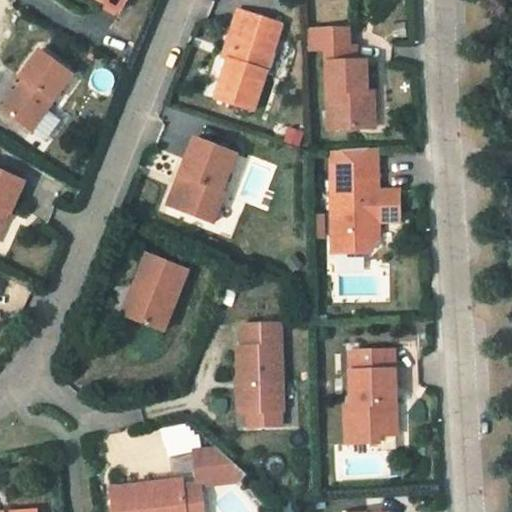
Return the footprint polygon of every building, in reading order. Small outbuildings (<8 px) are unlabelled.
[(112,0),(72,0),(71,3),(101,20),(112,0)] [(271,35),(229,21),(223,41),(227,43),(206,109),(244,121),(271,35)] [(54,83),(19,59),(1,87),(6,90),(0,98),(0,128),(16,140),(54,83)] [(354,70),(315,72),(319,138),(357,137),(356,100),(354,70)] [(356,100),(357,137),(364,137),(362,100),(356,100)] [(169,185),(177,188),(165,219),(202,233),(214,203),(210,202),(224,165),(183,149),(169,185)] [(320,189),(366,187),(364,154),(318,157),(320,189)] [(0,214),(10,192),(0,187),(0,214)] [(366,187),(320,189),(324,260),(357,258),(366,249),(359,243),(367,234),(366,227),(389,225),(388,197),(367,197),(366,187)] [(359,243),(366,249),(374,241),(367,234),(359,243)] [(135,267),(122,301),(129,304),(120,329),(155,342),(177,283),(135,267)] [(120,329),(129,304),(122,301),(113,326),(120,329)] [(236,357),(231,357),(232,392),(238,392),(240,423),(276,420),(272,332),(235,335),(236,357)] [(343,380),(386,377),(384,358),(342,360),(343,380)] [(336,413),(337,433),(347,433),(349,452),(371,451),(371,442),(389,442),(386,377),(343,380),(345,412),(336,413)] [(161,427),(165,455),(199,450),(195,422),(161,427)] [(155,429),(107,441),(115,475),(164,462),(155,429)] [(349,452),(347,433),(337,433),(339,452),(349,452)] [(389,442),(371,442),(371,451),(372,461),(389,460),(389,442)] [(267,453),(262,472),(280,476),(284,456),(267,453)] [(228,477),(208,459),(179,461),(181,485),(189,485),(190,493),(229,490),(228,477)] [(93,500),(94,511),(186,511),(184,493),(122,502),(121,496),(93,500)]
